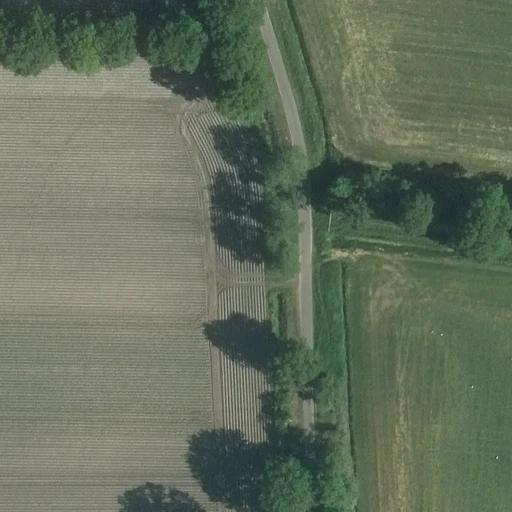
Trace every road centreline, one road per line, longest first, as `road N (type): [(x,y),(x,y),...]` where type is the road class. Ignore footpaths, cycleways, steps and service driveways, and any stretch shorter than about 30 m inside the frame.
road 1 (unclassified): [(311,511),(303,196),(257,0)]
road 2 (track): [(303,214),(511,241)]
